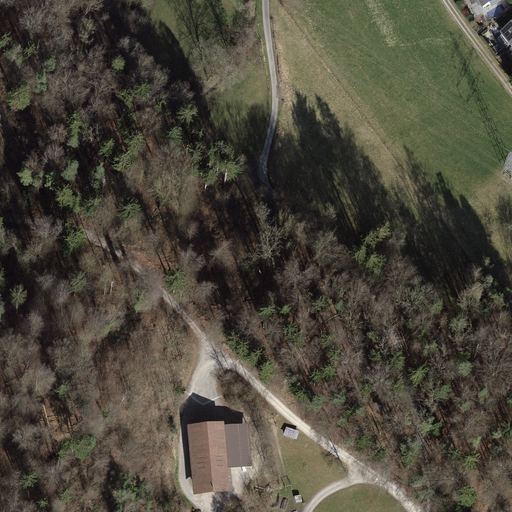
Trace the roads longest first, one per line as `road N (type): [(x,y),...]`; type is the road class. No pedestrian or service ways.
road 1 (track): [(0,220),(101,237),(358,474)]
road 2 (track): [(265,182),(374,300),(412,399),(429,511)]
road 3 (track): [(85,0),(144,77),(241,170),(265,182)]
road 4 (track): [(267,0),(275,93),(265,182)]
road 5 (track): [(408,511),(358,474),(307,511)]
